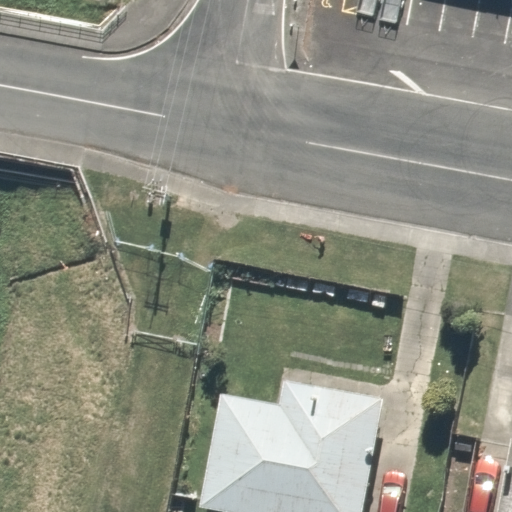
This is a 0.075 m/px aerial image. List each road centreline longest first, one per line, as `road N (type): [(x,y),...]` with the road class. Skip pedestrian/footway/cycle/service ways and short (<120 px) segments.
road 1 (tertiary): [(226,129),(511,179)]
road 2 (tertiary): [(0,87),(226,129)]
road 3 (residential): [(226,129),(247,0)]
